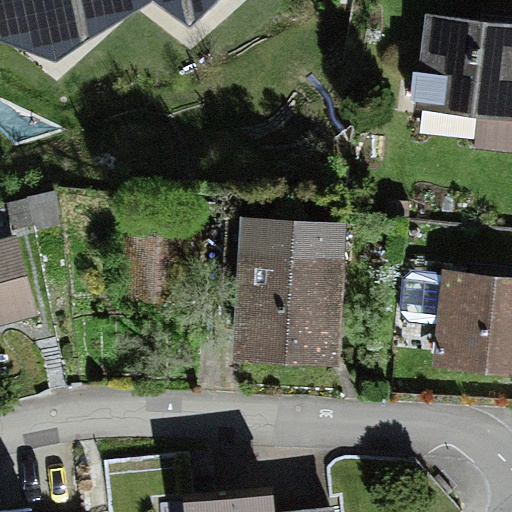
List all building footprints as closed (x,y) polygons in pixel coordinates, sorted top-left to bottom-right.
[(0,0),(0,41),(56,62),(152,1),(189,27),(216,0),(0,0)] [(511,29),(432,20),(423,98),(478,104),(473,146),(511,150),(511,29)] [(34,222),(28,197),(6,203),(12,228),(34,222)] [(133,296),(182,300),(185,269),(176,269),(178,219),(130,220),(127,265),(134,265),(133,296)] [(250,344),(322,348),(322,336),(334,337),(340,234),(226,227),(222,309),(252,311),(250,344)] [(441,359),(511,366),(511,236),(430,229),(427,255),(451,257),(441,359)] [(0,316),(32,308),(14,240),(0,243),(0,316)] [(187,493),(189,511),(330,511),(330,507),(277,511),(269,511),(268,491),(216,496),(215,490),(187,493)]
